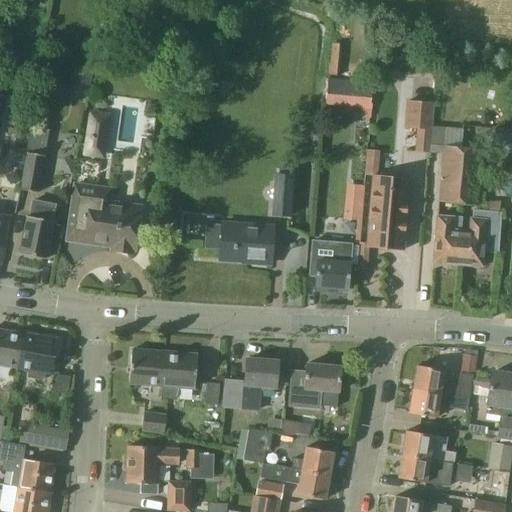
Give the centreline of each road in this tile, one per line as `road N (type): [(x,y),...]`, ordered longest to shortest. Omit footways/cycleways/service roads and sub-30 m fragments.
road 1 (unclassified): [(390,328),(96,315)]
road 2 (residential): [(88,511),(96,315)]
road 3 (residential): [(357,511),(390,328)]
road 4 (unclassified): [(511,338),(390,328)]
